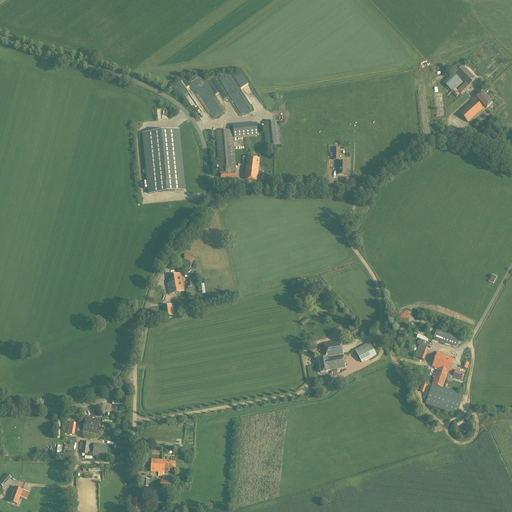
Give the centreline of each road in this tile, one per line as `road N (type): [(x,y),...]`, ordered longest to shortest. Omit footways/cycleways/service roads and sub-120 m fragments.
road 1 (unclassified): [(0,409),(84,406),(122,389),(166,261),(217,201)]
road 2 (unclassified): [(217,201),(202,139),(165,95),(0,37)]
road 3 (track): [(72,511),(74,473),(84,463),(116,463),(130,443),(132,371)]
road 4 (unclassified): [(358,191),(439,139),(511,166)]
road 5 (unclassified): [(381,333),(375,279),(346,236),(358,191)]
road 6 (unclassified): [(217,201),(256,187),(358,191)]
road 7 (track): [(471,338),(463,412),(511,412)]
